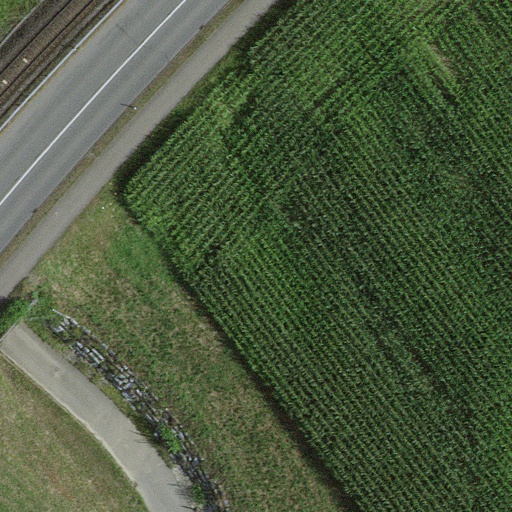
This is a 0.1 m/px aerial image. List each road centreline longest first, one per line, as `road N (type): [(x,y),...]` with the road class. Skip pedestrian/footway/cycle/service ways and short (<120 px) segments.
road 1 (primary): [(0,205),(186,0)]
road 2 (track): [(162,511),(136,459),(0,331)]
